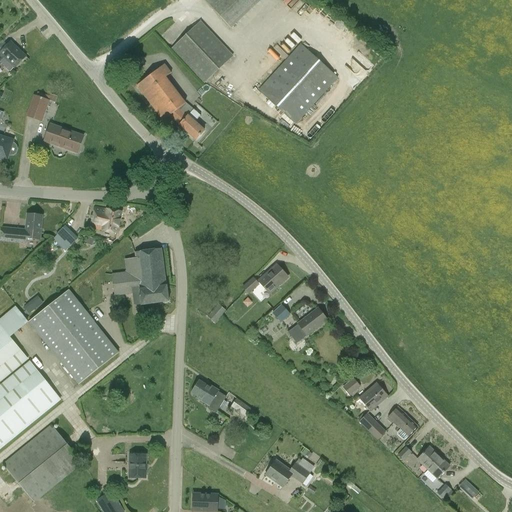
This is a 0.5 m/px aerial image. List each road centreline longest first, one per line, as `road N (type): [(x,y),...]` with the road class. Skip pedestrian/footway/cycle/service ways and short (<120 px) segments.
road 1 (tertiary): [(511,482),(447,431),(290,243),(245,202),(170,156)]
road 2 (residential): [(174,511),(182,279),(172,227),(149,187)]
road 3 (tertiary): [(170,156),(30,0)]
road 4 (unclassified): [(149,187),(117,197),(0,189)]
road 5 (track): [(188,0),(93,74)]
